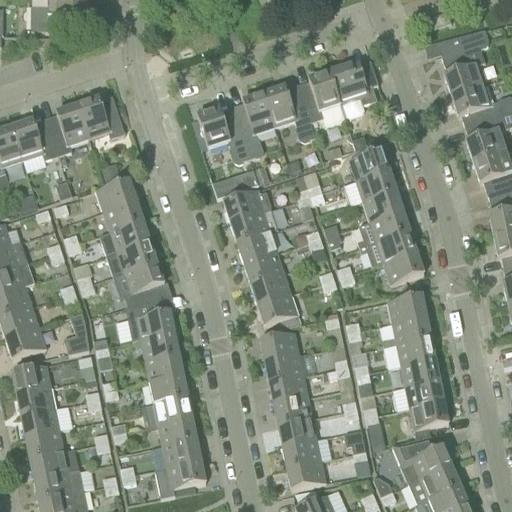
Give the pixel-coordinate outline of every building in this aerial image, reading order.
[(97,3),(97,2),(47,1),(47,12),(30,12),(30,37),(56,38),(56,25),(87,26),(88,3),(97,3)] [(432,34),(450,28),(446,18),(428,24),(432,34)] [(487,45),(484,36),(440,47),(445,59),(439,61),(445,79),(443,80),(450,102),(483,91),(476,71),(484,69),(479,56),(483,54),(486,51),(487,45)] [(344,66),(327,72),(329,78),(339,111),(343,124),(348,126),(361,122),(363,117),(361,112),(376,107),(371,94),(376,92),(377,92),(369,67),(369,68),(368,68),(351,73),(350,69),(344,66)] [(308,88),(296,92),(309,129),(323,125),(325,133),(344,127),(343,124),(339,111),(329,78),(307,85),(308,88)] [(511,105),(511,103),(489,110),(483,91),(450,102),(457,123),(460,122),(464,134),(501,121),(511,117),(511,105)] [(309,129),(296,92),(285,95),(284,92),(262,100),(274,133),(293,127),(295,134),(294,134),(298,147),(303,149),(308,148),(307,146),(314,144),(309,129)] [(254,139),(274,133),(262,100),(241,107),(242,109),(230,113),(243,151),(248,166),(255,164),(255,165),(260,164),(263,159),(258,146),(257,147),(254,139)] [(124,140),(123,137),(111,103),(99,107),(98,104),(76,111),(88,145),(107,139),(109,145),(124,140)] [(68,152),(88,145),(76,111),(55,118),(56,121),(44,125),(56,162),(57,162),(60,171),(66,169),(63,160),(70,158),(68,152)] [(248,166),(243,151),(230,113),(219,117),(218,114),(196,122),(207,155),(227,148),(229,156),(228,156),(232,168),(238,171),(242,170),(242,168),(248,166)] [(498,137),(511,132),(511,117),(501,121),(464,134),(467,145),(464,146),(471,168),(505,157),(498,137)] [(43,166),(56,162),(44,125),(33,129),(32,126),(10,133),(22,167),(42,161),(43,166)] [(2,174),(22,167),(10,133),(0,136),(0,181),(4,180),(2,174)] [(358,144),(351,146),(354,158),(366,154),(363,147),(358,144)] [(327,167),(339,163),(336,153),(324,156),(327,167)] [(353,188),(388,177),(381,155),(346,167),(353,188)] [(511,175),(511,176),(505,157),(471,168),(478,189),(481,188),(485,201),(488,206),(511,201),(511,175)] [(296,166),(286,169),(289,179),(299,176),(296,166)] [(257,191),(268,187),(263,171),(252,175),(257,191)] [(106,191),(122,187),(117,172),(101,177),(106,191)] [(251,177),(238,181),(242,196),(256,191),(251,177)] [(360,209),(395,197),(388,177),(353,188),(360,209)] [(0,181),(0,194),(8,191),(4,180),(0,181)] [(306,194),(302,182),(294,184),(298,197),(294,198),(296,207),(308,203),(306,194)] [(102,218),(135,207),(128,185),(95,196),(102,218)] [(59,206),(71,202),(66,187),(54,191),(59,206)] [(308,203),(321,199),(318,191),(306,194),(308,203)] [(265,198),(259,200),(257,196),(222,208),(229,229),(263,218),(270,215),(269,212),(265,198)] [(356,233),(402,218),(395,197),(360,209),(367,229),(356,233)] [(311,211),(324,207),(321,199),(308,203),(311,211)] [(30,201),(15,206),(19,218),(34,213),(30,201)] [(511,201),(488,206),(490,219),(487,220),(492,242),(511,237),(511,201)] [(299,215),(311,211),(308,203),(296,207),(299,215)] [(109,239),(142,227),(135,207),(102,218),(109,239)] [(55,222),(68,217),(65,209),(52,214),(55,222)] [(36,228),(50,224),(47,215),(33,219),(36,228)] [(263,218),(229,229),(236,250),(270,239),(277,236),(270,215),(263,218)] [(358,255),(408,238),(402,218),(356,233),(361,247),(356,249),(358,255)] [(116,259),(149,248),(142,227),(109,239),(98,242),(105,263),(116,259)] [(0,254),(11,251),(3,230),(0,231),(0,254)] [(325,243),(338,239),(335,230),(322,234),(325,243)] [(307,249),(319,245),(317,236),(304,240),(304,239),(294,242),(297,252),(307,249)] [(511,237),(492,242),(497,264),(499,264),(502,275),(511,273),(511,237)] [(381,270),(415,259),(408,238),(358,255),(360,260),(365,258),(370,273),(381,270)] [(242,270),(277,259),(270,239),(236,250),(242,270)] [(338,239),(325,243),(328,252),(329,256),(339,253),(338,249),(341,248),(338,239)] [(65,253),(78,249),(75,240),(62,244),(65,253)] [(309,257),(322,253),(319,245),(307,249),(309,257)] [(11,251),(0,254),(0,277),(27,269),(20,248),(11,251)] [(112,283),(122,279),(156,268),(149,248),(116,259),(105,263),(112,283)] [(47,262),(61,258),(58,249),(44,253),(47,262)] [(78,249),(65,253),(67,261),(81,257),(78,249)] [(50,271),(63,266),(61,258),(47,262),(50,271)] [(249,291),(283,279),(277,259),(242,270),(249,291)] [(388,291),(422,280),(415,259),(381,270),(388,291)] [(156,268),(122,279),(129,300),(123,302),(126,314),(152,307),(149,295),(163,290),(156,268)] [(0,300),(24,293),(34,290),(27,269),(0,277),(0,300)] [(338,285),(351,280),(348,271),(335,275),(338,285)] [(511,273),(502,275),(504,287),(501,288),(506,310),(511,308),(511,273)] [(320,290),(333,286),(330,277),(318,281),(320,290)] [(256,311),(290,300),(283,279),(249,291),(256,311)] [(341,293),(354,289),(351,280),(338,285),(341,293)] [(89,282),(75,286),(78,294),(91,290),(89,282)] [(323,298),(335,294),(333,286),(320,290),(323,298)] [(61,303),(74,299),(71,290),(58,294),(61,303)] [(81,302),(94,298),(91,290),(78,294),(81,302)] [(0,323),(31,313),(24,293),(0,300),(0,323)] [(64,312),(77,307),(74,299),(61,303),(64,312)] [(296,322),(297,322),(290,300),(256,311),(263,333),(274,329),(277,336),(299,331),(296,322)] [(391,330),(425,323),(421,301),(386,308),(391,330)] [(152,307),(126,314),(129,325),(127,326),(131,348),(139,346),(174,339),(169,317),(158,320),(155,306),(152,307)] [(0,331),(4,344),(38,333),(31,313),(0,323),(0,331)] [(88,357),(84,328),(81,319),(68,323),(74,341),(62,345),(67,361),(88,357)] [(382,354),(395,352),(430,344),(425,323),(391,330),(394,344),(381,347),(382,354)] [(337,324),(324,327),(326,335),(339,333),(337,324)] [(117,329),(120,346),(129,344),(126,327),(117,329)] [(358,337),(359,337),(357,328),(344,331),(346,339),(358,337)] [(11,366),(46,355),(38,333),(4,344),(11,366)] [(358,337),(346,339),(348,349),(360,346),(359,337),(358,337)] [(144,368),(178,360),(174,339),(139,346),(144,368)] [(263,368),(298,361),(294,339),(259,346),(263,368)] [(94,356),(107,353),(105,344),(92,347),(94,356)] [(400,373),(434,366),(430,344),(395,352),(400,373)] [(362,351),(360,346),(348,349),(350,361),(360,359),(359,352),(362,351)] [(95,365),(109,362),(107,353),(94,356),(95,365)] [(355,382),(368,379),(364,358),(360,359),(350,361),(355,382)] [(148,389),(182,382),(178,360),(144,368),(148,389)] [(268,390),(303,382),(298,361),(263,368),(268,390)] [(78,374),(92,371),(90,362),(76,365),(78,374)] [(346,365),(333,367),(334,376),(347,373),(346,365)] [(404,394),(438,387),(434,366),(400,373),(404,394)] [(15,401),(50,394),(45,372),(11,379),(15,401)] [(336,385),(349,382),(347,373),(334,376),(336,385)] [(357,390),(370,388),(368,379),(355,382),(357,390)] [(152,410),(187,403),(182,382),(148,389),(152,410)] [(272,411),(307,403),(303,382),(268,390),(272,411)] [(102,398),(115,395),(114,387),(101,389),(102,398)] [(408,415),(443,408),(438,387),(404,394),(408,415)] [(20,422),(54,415),(50,394),(15,401),(20,422)] [(104,407),(117,405),(115,395),(102,398),(104,407)] [(85,409),(99,406),(97,397),(84,400),(85,409)] [(157,432),(191,424),(187,403),(152,410),(157,432)] [(276,432),(312,424),(307,403),(272,411),(276,432)] [(87,417),(101,415),(99,406),(85,409),(87,417)] [(342,418),(356,415),(354,406),(341,409),(342,418)] [(413,437),(447,430),(443,408),(408,415),(413,437)] [(363,425),(376,422),(374,413),(361,415),(363,425)] [(24,443),(58,436),(54,415),(20,422),(24,443)] [(344,428),(358,425),(356,415),(342,418),(344,428)] [(364,433),(378,431),(376,422),(363,425),(364,433)] [(161,453),(196,446),(191,424),(157,432),(161,453)] [(281,453),(316,446),(312,424),(276,432),(281,453)] [(111,441),(125,438),(123,430),(109,432),(111,441)] [(28,464),(63,457),(58,436),(24,443),(28,464)] [(351,460),(365,458),(360,437),(342,441),(345,453),(350,452),(351,460)] [(113,450),(127,448),(125,438),(111,441),(113,450)] [(94,451),(107,448),(106,439),(92,441),(94,451)] [(381,442),(368,445),(370,456),(384,454),(381,442)] [(441,452),(434,455),(429,443),(390,453),(407,491),(450,472),(441,452)] [(166,474),(200,467),(196,446),(161,453),(166,474)] [(285,474),(321,467),(316,446),(281,453),(285,474)] [(96,460),(109,457),(107,448),(94,451),(96,460)] [(33,486),(67,479),(63,457),(28,464),(33,486)] [(353,470),(367,467),(365,458),(351,460),(353,470)] [(193,491),(205,489),(200,467),(166,474),(154,476),(160,505),(174,502),(173,496),(193,491)] [(290,496),(325,489),(321,467),(285,474),(290,496)] [(120,483),(133,481),(132,472),(118,474),(120,483)] [(450,472),(407,491),(416,511),(459,492),(450,472)] [(37,507),(83,497),(79,476),(67,479),(33,486),(37,507)] [(103,493),(116,490),(115,481),(101,484),(103,493)] [(121,493),(135,490),(133,481),(120,483),(121,493)] [(391,498),(388,490),(377,482),(371,485),(379,503),(391,498)] [(105,502),(118,499),(116,490),(103,493),(105,502)] [(193,491),(173,496),(174,502),(195,497),(193,491)] [(467,511),(459,492),(416,511),(413,511),(467,511)] [(85,511),(83,497),(37,507),(38,511),(85,511)] [(362,510),(374,505),(371,497),(359,502),(362,510)] [(383,511),(395,506),(391,498),(379,503),(383,511)] [(330,511),(326,502),(302,511),(330,511)]
